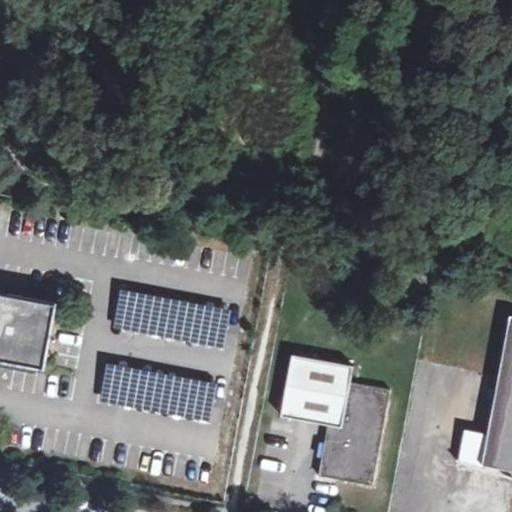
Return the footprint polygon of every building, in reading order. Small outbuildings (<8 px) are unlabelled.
[(0,353),(46,362),(58,299),(0,287),(0,353)] [(232,310),(121,289),(114,326),(225,348),(232,310)] [(487,435),(483,463),(511,468),(511,314),(511,315),(487,435)] [(374,484),(391,390),(351,382),(354,366),(294,353),(282,415),(329,424),(324,454),(323,454),(319,475),(374,484)] [(215,384),(104,363),(97,400),(208,422),(215,384)] [(487,435),(464,431),(458,460),(482,467),(483,463),(487,435)]
